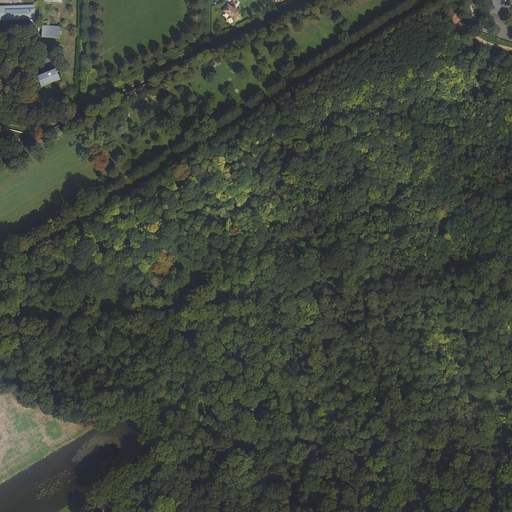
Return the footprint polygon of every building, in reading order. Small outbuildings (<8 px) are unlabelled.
[(231,16),(231,6),(227,3),(222,10),(226,13),(231,16)] [(35,24),(35,6),(0,6),(0,20),(7,20),(6,19),(30,19),(30,24),(35,24)] [(231,6),(231,16),(234,21),(241,18),(238,10),(235,9),(233,7),(231,6)] [(59,38),(60,27),(43,26),(42,37),(59,38)] [(56,70),(38,77),(42,87),(60,80),(56,70)] [(25,96),(22,111),(28,112),(31,97),(25,96)]
